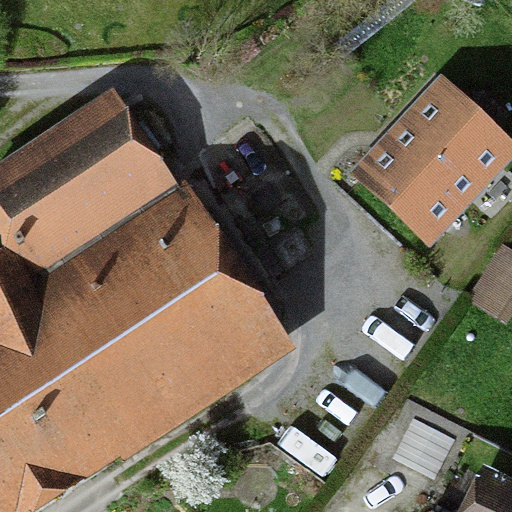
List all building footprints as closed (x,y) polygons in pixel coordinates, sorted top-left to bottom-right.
[(441,92),(362,178),(430,240),(509,155),(441,92)] [(149,172),(113,101),(0,167),(0,206),(14,260),(149,172)] [(0,498),(2,501),(243,348),(163,238),(45,316),(21,269),(0,278),(0,498)] [(511,258),(504,253),(476,297),(504,315),(511,302),(511,258)] [(511,511),(511,495),(494,487),(481,511),(511,511)]
